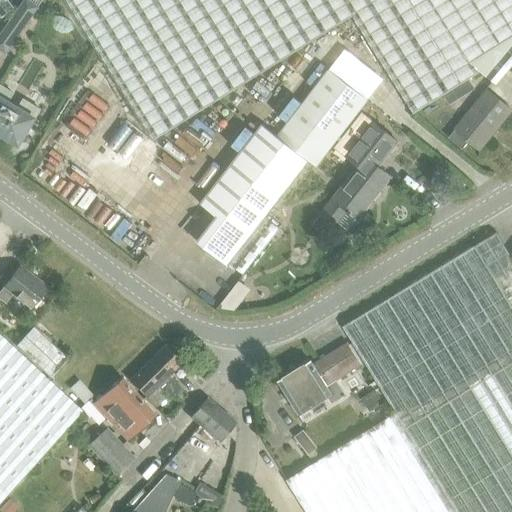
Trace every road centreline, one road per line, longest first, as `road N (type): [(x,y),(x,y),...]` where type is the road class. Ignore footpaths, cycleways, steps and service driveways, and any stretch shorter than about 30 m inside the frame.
road 1 (unclassified): [(237,339),(296,324),(511,194)]
road 2 (unclassified): [(237,339),(185,325),(0,186)]
